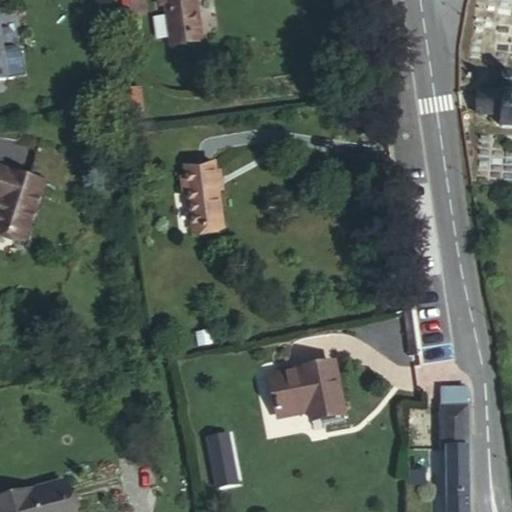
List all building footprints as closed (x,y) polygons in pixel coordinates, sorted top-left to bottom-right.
[(178,0),(170,0),(172,9),(180,8),(178,0)] [(178,0),(180,8),(184,41),(214,37),(208,0),(178,0)] [(6,18),(0,19),(0,88),(17,86),(16,85),(35,82),(32,58),(27,54),(12,57),(6,18)] [(215,44),(214,37),(184,41),(185,50),(215,44)] [(511,82),(504,82),(503,92),(478,90),(476,113),(502,115),(500,127),(511,127),(511,82)] [(36,188),(5,175),(0,186),(0,195),(10,200),(7,208),(0,224),(0,238),(33,251),(54,195),(62,198),(75,166),(50,155),(36,188)] [(237,231),(226,160),(198,163),(199,178),(188,179),(191,196),(202,195),(208,234),(237,231)] [(10,200),(0,195),(0,205),(7,208),(10,200)] [(271,379),(279,419),(309,412),(311,424),(345,416),(334,366),(271,379)] [(469,410),(469,391),(460,392),(443,391),(443,410),(469,410)] [(417,422),(417,409),(404,410),(405,422),(417,422)] [(469,450),(469,410),(443,410),(443,450),(450,450),(469,450)] [(217,490),(243,485),(231,431),(205,437),(217,490)] [(469,511),(469,450),(450,450),(450,511),(469,511)] [(426,472),(406,474),(406,486),(427,485),(426,472)] [(0,511),(16,511),(16,507),(67,495),(64,484),(0,499),(0,511)] [(16,507),(16,511),(71,511),(67,495),(16,507)]
